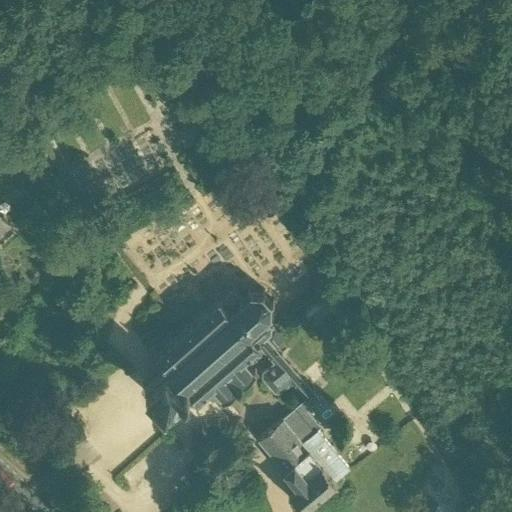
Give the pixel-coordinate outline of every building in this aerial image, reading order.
[(20,114),(30,103),(22,96),(12,106),(20,114)] [(36,149),(32,155),(36,162),(43,161),(47,154),(43,148),(36,149)] [(267,217),(278,209),(266,192),(255,200),(267,217)] [(0,233),(8,225),(0,216),(0,233)] [(292,383),(305,398),(312,391),(275,347),(280,348),(284,345),(283,341),(271,331),(271,327),(264,319),(269,315),(270,302),(262,293),(252,293),(225,313),(214,305),(154,355),(165,369),(143,387),(162,407),(183,391),(198,401),(213,388),(222,399),(255,371),(250,366),(264,356),(255,348),(257,346),(268,357),(273,362),(262,373),(262,378),(275,392),(281,392),(292,383)] [(301,311),(294,316),(299,323),(306,318),(301,311)] [(319,398),(312,391),(305,398),(283,417),(257,439),(283,470),(295,487),(287,492),(304,509),(335,482),(334,481),(344,471),(312,433),(320,426),(306,409),(319,398)]
